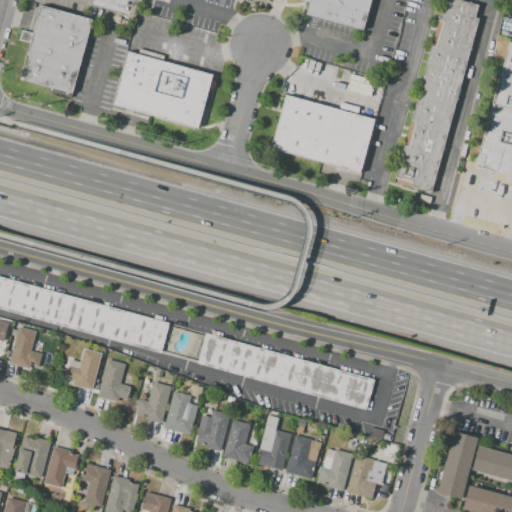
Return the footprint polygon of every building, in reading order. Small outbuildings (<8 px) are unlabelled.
[(371,0),(301,0),(309,2),(305,17),(363,32),(371,0)] [(478,8),(450,0),(443,0),(436,24),(441,26),(436,48),(430,47),(410,123),(415,125),(410,148),(402,146),(395,183),(430,192),(479,19),(474,19),(478,8)] [(40,7),(20,80),(73,94),(93,21),(40,7)] [(511,44),(510,44),(475,170),(511,180),(511,44)] [(127,54),(113,108),(196,130),(210,75),(127,54)] [(283,95),(268,149),(357,174),(372,120),(283,95)] [(0,278),(169,323),(161,352),(0,309),(0,278)] [(16,327),(7,360),(38,368),(42,354),(30,351),(35,332),(16,327)] [(205,334),(373,380),(365,409),(197,363),(205,334)] [(83,348),(101,354),(91,391),(71,385),(72,381),(64,379),(70,360),(79,362),(83,348)] [(106,360),(98,395),(118,400),(119,397),(127,399),(130,386),(120,383),(125,364),(106,360)] [(153,382),(170,387),(161,424),(144,419),(144,417),(135,415),(139,399),(148,401),(153,382)] [(173,391),(163,429),(190,435),(197,406),(188,403),(190,395),(173,391)] [(212,410),(229,414),(220,451),(204,447),(205,445),(195,443),(202,415),(210,417),(212,410)] [(232,420),(223,456),(248,463),(252,447),(244,445),(250,425),(232,420)] [(0,429),(0,452),(2,445),(11,447),(15,433),(0,429)] [(275,430),(290,434),(281,470),(256,464),(260,449),(270,452),(275,430)] [(452,432),(476,438),(461,499),(437,493),(452,432)] [(23,435),(51,442),(41,478),(14,471),(23,435)] [(294,436),(311,440),(306,460),(314,462),(310,479),(285,473),(294,436)] [(52,447),(43,483),(60,487),(65,468),(75,470),(79,454),(52,447)] [(477,447),(511,456),(511,480),(471,470),(477,447)] [(334,450),(352,454),(342,491),(315,483),(320,466),(329,469),(334,450)] [(355,456),(385,464),(380,485),(375,484),(371,499),(346,492),(355,456)] [(85,463),(111,470),(101,507),(83,502),(88,482),(80,480),(85,463)] [(113,476),(103,511),(106,511),(122,511),(123,510),(131,511),(139,484),(113,476)] [(469,486),(511,497),(511,511),(474,511),(463,509),(469,486)] [(145,492),(171,499),(167,511),(148,511),(149,510),(141,508),(145,492)] [(3,511),(7,497),(25,502),(22,511),(3,511)]
